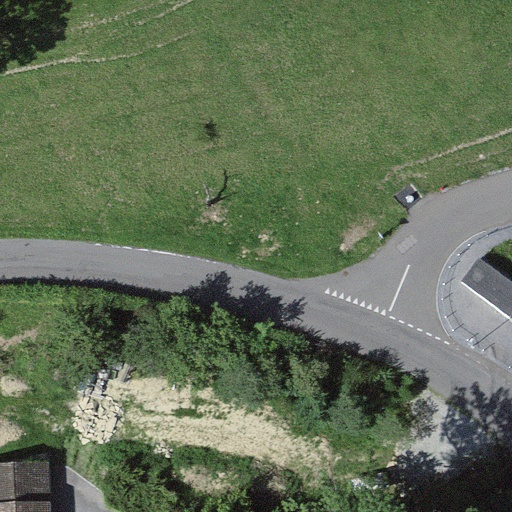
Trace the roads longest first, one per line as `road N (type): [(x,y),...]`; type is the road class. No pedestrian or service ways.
road 1 (tertiary): [(357,329),(172,280),(33,261),(0,264)]
road 2 (unclassified): [(357,329),(410,262),(470,209),(511,198)]
road 3 (tertiary): [(511,427),(415,355),(357,329)]
